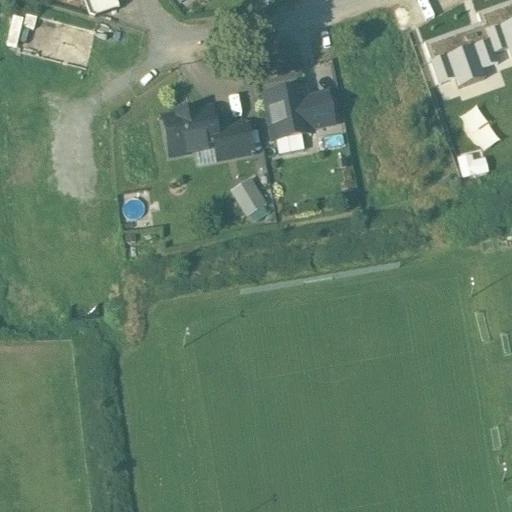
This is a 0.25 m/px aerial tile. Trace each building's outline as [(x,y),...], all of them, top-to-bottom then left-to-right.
[(115,0),(82,0),(89,17),(95,19),(119,11),(115,0)] [(480,26),(423,46),(438,87),(454,81),(458,90),(484,81),(481,71),(497,65),(493,56),(507,51),(510,62),(511,60),(511,3),(476,16),(480,26)] [(16,46),(23,18),(13,16),(6,43),(16,46)] [(303,97),(259,106),(267,149),(311,141),(303,97)] [(211,111),(196,114),(195,112),(178,115),(178,117),(163,120),(170,157),(216,149),(218,149),(215,133),(211,111)] [(246,127),(215,133),(218,149),(216,149),(218,161),(251,154),(246,127)] [(243,216),(265,208),(254,180),(232,188),(243,216)] [(267,220),(247,225),(251,245),(271,240),(267,220)]
